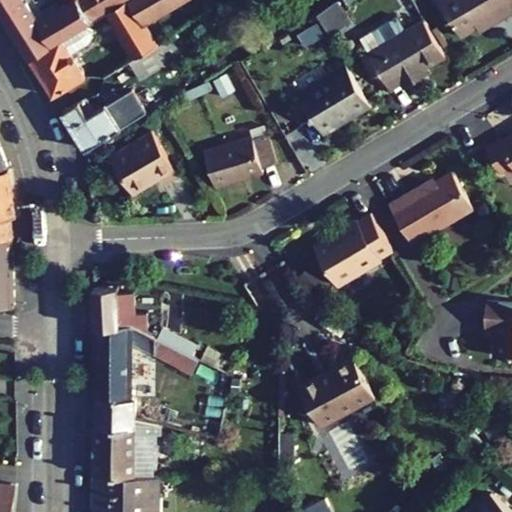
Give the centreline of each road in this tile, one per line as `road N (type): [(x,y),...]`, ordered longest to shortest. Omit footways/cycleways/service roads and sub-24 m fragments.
road 1 (residential): [(54,241),(244,229),(511,72)]
road 2 (tertiary): [(0,59),(42,151),(54,241)]
road 3 (tertiary): [(57,331),(57,511)]
